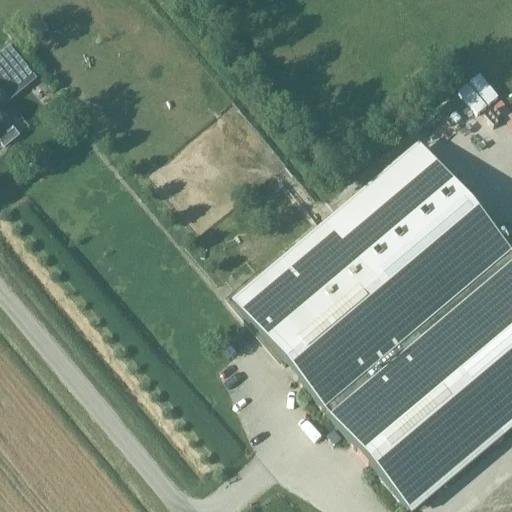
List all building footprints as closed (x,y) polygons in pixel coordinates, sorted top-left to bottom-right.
[(37,25),(18,37),(24,47),(43,34),(37,25)] [(0,108),(6,103),(0,95),(0,92),(27,70),(8,48),(0,54),(0,147),(4,151),(19,139),(0,116),(0,108)] [(324,227),(231,305),(404,511),(409,511),(499,436),(511,425),(511,261),(509,258),(417,148),(324,227)] [(252,202),(265,215),(290,189),(277,177),(252,202)] [(298,205),(278,217),(288,233),(308,221),(298,205)] [(232,256),(251,280),(274,262),(255,238),(232,256)]
